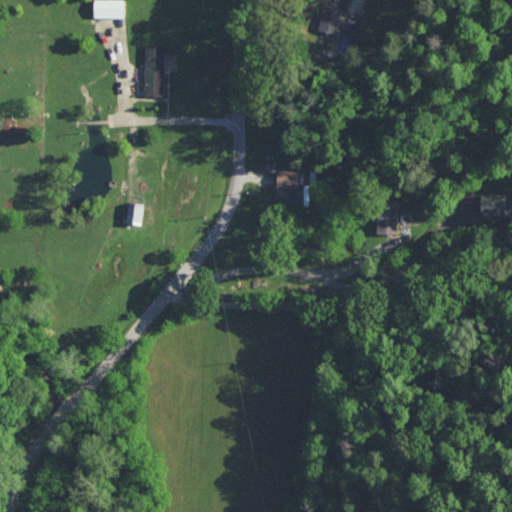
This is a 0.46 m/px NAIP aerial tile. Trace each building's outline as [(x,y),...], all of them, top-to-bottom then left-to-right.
[(124,0),(94,0),(94,15),(124,16),(124,0)] [(342,7),(323,3),(318,29),(337,32),(342,7)] [(144,94),(164,94),(165,43),(145,43),(144,94)] [(277,185),(298,187),(299,169),(278,168),(277,185)] [(511,191),(482,192),(483,217),(511,215),(511,191)] [(397,200),(378,199),(377,232),(396,232),(397,200)] [(144,202),(129,200),(126,220),(141,223),(144,202)]
